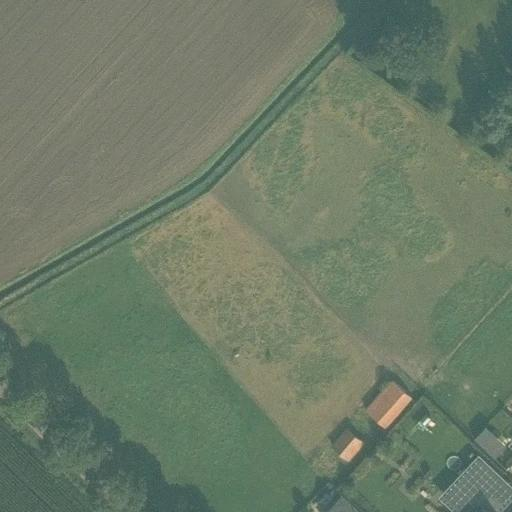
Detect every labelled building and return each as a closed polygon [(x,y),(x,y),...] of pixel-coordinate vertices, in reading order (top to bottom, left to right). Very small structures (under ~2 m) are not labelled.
[(412,398),(391,379),(365,409),(386,427),(412,398)] [(483,447),(495,435),(486,427),(474,439),(483,447)] [(349,460),(364,443),(346,428),(331,445),(349,460)] [(451,486),(474,508),(502,479),(479,457),(451,486)] [(357,511),(341,496),(325,511),(357,511)]
